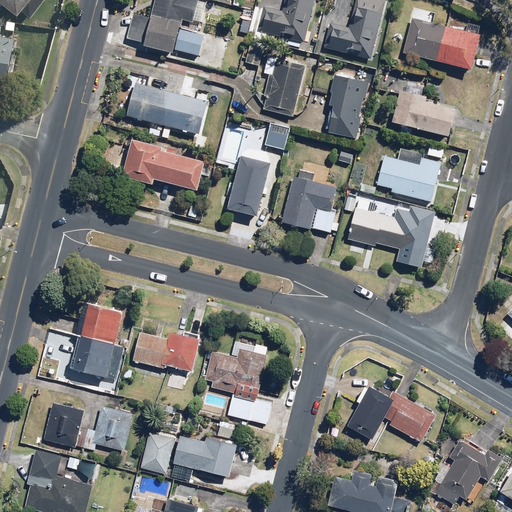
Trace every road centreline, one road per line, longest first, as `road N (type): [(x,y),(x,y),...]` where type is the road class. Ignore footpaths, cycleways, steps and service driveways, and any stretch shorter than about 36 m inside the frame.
road 1 (residential): [(331,298),(283,306),(35,242)]
road 2 (residential): [(44,204),(289,269),(331,298)]
road 3 (residential): [(277,511),(331,298)]
road 4 (residential): [(445,355),(494,175)]
road 5 (secondary): [(96,0),(59,144)]
road 6 (secondary): [(35,242),(0,383)]
road 7 (residential): [(331,298),(445,355)]
